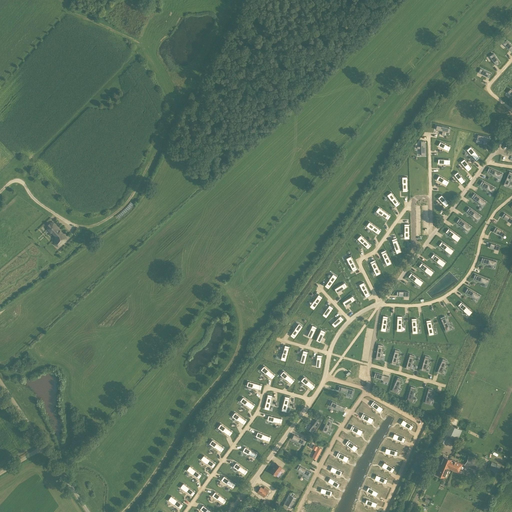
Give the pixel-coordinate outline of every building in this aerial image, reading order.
[(495,55),(491,58),(495,64),(499,61),(495,55)] [(482,69),(480,73),(487,77),(489,77),(491,73),(489,72),(482,69)] [(439,124),(438,129),(454,133),(455,128),(439,124)] [(478,135),(477,139),(483,140),(482,144),(485,145),(486,141),(490,142),(491,138),(478,135)] [(474,150),(470,153),(475,158),(479,155),(474,150)] [(465,160),(462,163),(466,169),(470,166),(465,160)] [(489,167),(487,172),(488,172),(494,175),(500,177),(502,173),(490,168),(489,167)] [(459,173),(455,176),(460,182),(463,179),(459,173)] [(482,180),(480,185),(481,185),(487,188),(486,189),(492,192),(494,187),(483,181),(482,180)] [(391,192),(387,195),(391,200),(395,205),(396,206),(399,204),(398,202),(391,192)] [(474,193),(471,197),(472,198),(478,201),(477,202),(483,205),(485,201),(475,194),(474,193)] [(443,196),(439,199),(444,205),(448,202),(443,196)] [(379,207),(376,211),(381,215),(386,218),(388,219),(390,215),(389,214),(379,207)] [(469,207),(466,211),(467,212),(472,216),(477,220),(480,216),(470,208),(469,207)] [(504,213),(502,216),(503,218),(509,222),(511,218),(506,214),(504,213)] [(459,218),(456,222),(457,223),(463,226),(462,227),(468,230),(470,226),(460,219),(459,218)] [(52,223),(51,222),(47,226),(48,227),(48,228),(51,231),(52,231),(57,237),(55,239),(54,243),(58,245),(64,241),(65,239),(66,238),(65,237),(56,228),(56,226),(53,223),(52,223)] [(369,222),(366,226),(371,230),(372,229),(376,233),(378,234),(381,230),(379,229),(369,222)] [(495,227),(493,231),(494,232),(501,236),(503,232),(497,228),(495,227)] [(448,228),(445,232),(447,233),(451,236),(451,237),(457,241),(459,237),(449,229),(448,228)] [(360,235),(357,238),(362,243),(366,247),(367,248),(371,245),(369,244),(360,235)] [(396,238),(391,239),(392,241),(394,247),(396,253),(401,251),(396,239),(396,238)] [(441,241),(438,245),(440,246),(445,249),(445,250),(450,253),(453,249),(443,242),(441,241)] [(385,250),(381,252),(381,253),(384,259),(387,265),(391,263),(386,251),(385,250)] [(433,253),(430,257),(432,258),(437,262),(442,266),(445,262),(435,254),(433,253)] [(350,256),(346,258),(349,264),(352,269),(353,271),(357,269),(356,267),(350,256)] [(482,257),(481,262),(482,262),(488,264),(494,266),(496,261),(483,258),(482,257)] [(374,260),(370,262),(371,263),(373,269),(376,275),(380,272),(375,261),(374,260)] [(421,263),(419,266),(420,267),(425,271),(430,275),(433,271),(423,264),(421,263)] [(411,273),(408,277),(409,278),(414,281),(419,285),(422,281),(412,274),(411,273)] [(326,284),(325,286),(328,289),(329,287),(337,277),(333,274),(329,279),(329,280),(326,284)] [(475,274),(473,278),(475,279),(480,281),(486,284),(488,279),(476,275),(475,274)] [(343,283),(336,287),(339,291),(345,287),(347,286),(344,282),(343,283)] [(363,282),(359,284),(362,290),(365,295),(366,297),(370,295),(369,293),(363,282)] [(467,288),(465,292),(466,293),(471,296),(477,299),(480,295),(469,289),(467,288)] [(314,300),(310,306),(314,308),(321,298),(322,297),(318,294),(317,296),(314,300)] [(351,296),(344,300),(347,304),(353,300),(355,299),(352,295),(351,296)] [(461,302),(458,305),(459,306),(463,310),(463,311),(468,315),(471,311),(462,303),(461,302)] [(328,306),(324,312),(327,315),(332,309),(333,308),(329,305),(328,306)] [(339,317),(333,322),(336,325),(342,320),(343,319),(340,316),(339,317)] [(444,316),(440,318),(441,319),(446,331),(450,329),(448,324),(445,317),(444,316)] [(291,334),(290,335),(294,338),(295,337),(302,327),(298,324),(294,329),(291,334)] [(311,327),(308,334),(312,336),(316,329),(316,327),(312,325),(311,327)] [(320,331),(317,338),(321,340),(324,333),(325,331),(321,329),(320,331)] [(282,353),(281,359),(285,360),(289,348),(289,347),(285,345),(284,347),(283,353),(282,353)] [(394,351),(391,363),(396,364),(397,358),(399,352),(399,350),(395,349),(394,351)] [(409,356),(405,368),(410,369),(412,363),(413,357),(414,355),(409,354),(409,356)] [(424,357),(421,369),(426,370),(427,364),(429,358),(429,357),(425,355),(424,357)] [(442,360),(437,371),(441,373),(444,368),(444,367),(446,362),(447,360),(442,358),(442,360)] [(263,366),(260,370),(265,374),(266,374),(272,379),(274,375),(263,366)] [(283,371),(280,375),(285,379),(291,384),(294,381),(283,371)] [(375,372),(373,377),(375,377),(381,379),(387,381),(388,376),(376,373),(375,372)] [(304,377),(301,381),(306,385),(312,390),(315,387),(304,377)] [(397,378),(391,390),(396,392),(399,386),(398,386),(401,380),(402,379),(397,377),(397,378)] [(248,381),(247,386),(253,388),(254,387),(261,389),(262,385),(248,381)] [(339,386),(338,390),(345,392),(351,394),(352,389),(339,386)] [(410,388),(407,400),(411,401),(413,395),(415,389),(415,387),(410,386),(410,388)] [(428,390),(424,402),(429,403),(431,397),(432,391),(433,390),(428,388),(428,390)] [(329,391),(324,398),(330,402),(335,395),(329,391)] [(267,394),(263,408),(268,410),(270,403),(269,403),(271,395),(267,394)] [(345,402),(350,404),(351,401),(354,402),(355,398),(348,395),(345,402)] [(242,396),(239,400),(244,404),(244,403),(251,408),(253,404),(242,396)] [(284,396),(281,410),(285,411),(287,405),(289,397),(284,396)] [(332,401),(330,406),(343,412),(345,407),(332,401)] [(380,412),(383,408),(373,401),(370,405),(376,409),(375,409),(380,412)] [(233,412),(231,416),(236,420),(236,419),(243,424),(245,420),(233,412)] [(371,423),(373,418),(362,413),(360,417),(366,420),(366,421),(371,423)] [(329,417),(323,429),(327,431),(330,426),(333,420),(329,417)] [(313,424),(309,429),(313,432),(321,421),(317,418),(313,424)] [(413,426),(403,419),(400,423),(404,426),(405,426),(410,430),(413,426)] [(462,430),(461,429),(447,424),(440,442),(444,444),(448,435),(457,438),(458,439),(462,430)] [(360,435),(362,430),(352,425),(350,429),(356,432),(360,435)] [(225,427),(222,431),(227,435),(234,439),(236,435),(225,427)] [(260,432),(258,437),(264,439),(271,442),(273,438),(260,432)] [(405,438),(394,433),(392,438),(397,440),(397,439),(403,442),(405,438)] [(294,434),(291,438),(305,446),(308,441),(294,434)] [(212,439),(209,443),(214,447),(221,451),(223,448),(212,439)] [(354,451),(357,447),(348,440),(345,444),(350,447),(350,448),(354,451)] [(246,446),(243,450),(249,454),(256,458),(258,454),(246,446)] [(318,447),(316,450),(312,457),(316,459),(321,449),(318,447)] [(346,461),(348,457),(338,452),(336,456),(342,459),(346,461)] [(201,453),(198,457),(203,461),(204,460),(210,465),(212,461),(201,453)] [(468,455),(464,465),(477,470),(481,460),(468,455)] [(448,468),(459,472),(462,464),(443,456),(435,473),(445,477),(448,468)] [(394,468),(384,462),(381,466),(386,469),(386,468),(392,472),(394,468)] [(491,462),(488,468),(497,472),(500,465),(491,462)] [(237,463),(234,467),(239,471),(240,471),(246,475),(249,472),(237,463)] [(276,463),(270,471),(275,475),(281,467),(276,463)] [(298,465),(296,469),(302,472),(301,472),(307,475),(309,471),(298,465)] [(342,471),(331,466),(330,470),(340,475),(342,471)] [(193,469),(190,473),(195,477),(196,477),(202,481),(205,477),(193,469)] [(387,479),(376,474),(374,479),(379,481),(379,480),(385,483),(387,479)] [(225,477),(222,480),(227,484),(228,484),(234,489),(236,485),(225,477)] [(339,483),(330,477),(327,481),(337,487),(339,483)] [(181,482),(178,486),(183,490),(184,489),(190,494),(192,490),(181,482)] [(378,492),(367,486),(365,490),(376,496),(378,492)] [(257,492),(264,497),(267,492),(269,490),(264,487),(263,489),(261,487),(257,492)] [(216,492),(213,496),(218,500),(219,500),(225,505),(228,501),(216,492)] [(295,494),(291,492),(290,495),(285,504),(291,507),(295,497),(294,496),(295,494)] [(172,498),(169,501),(175,505),(181,510),(184,506),(172,498)] [(327,506),(329,502),(318,498),(316,502),(327,506)] [(270,503),(264,499),(261,504),(267,508),(270,503)] [(366,499),(365,503),(375,507),(377,503),(366,499)]
